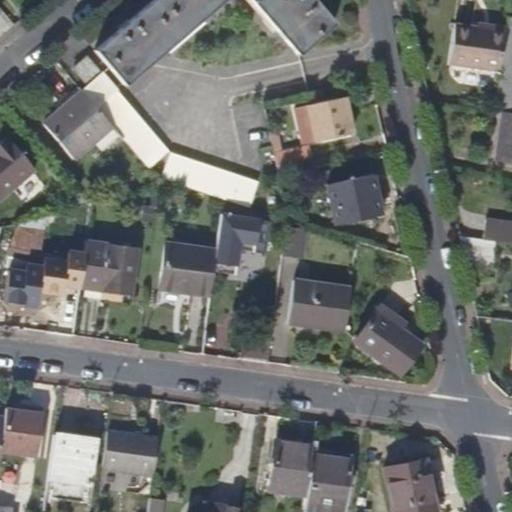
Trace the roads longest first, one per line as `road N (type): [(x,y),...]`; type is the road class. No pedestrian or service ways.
road 1 (residential): [(0,351),(471,420)]
road 2 (residential): [(471,420),(382,0)]
road 3 (unknown): [(391,43),(192,84),(182,91),(181,122),(208,157)]
